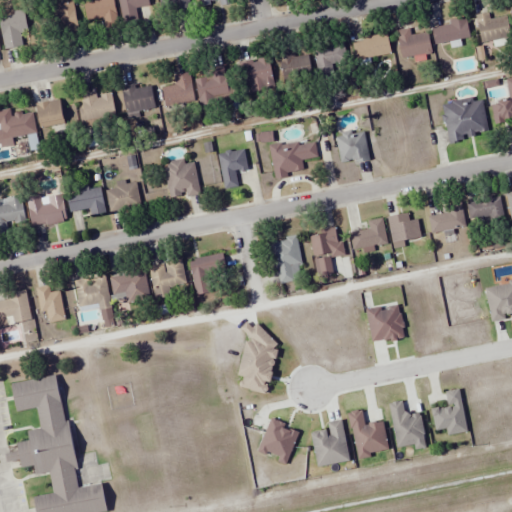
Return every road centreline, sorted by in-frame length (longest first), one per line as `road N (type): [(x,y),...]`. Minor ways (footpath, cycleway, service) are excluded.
road 1 (residential): [(0,264),(511,155)]
road 2 (residential): [(0,79),(399,0)]
road 3 (residential): [(308,389),(511,346)]
